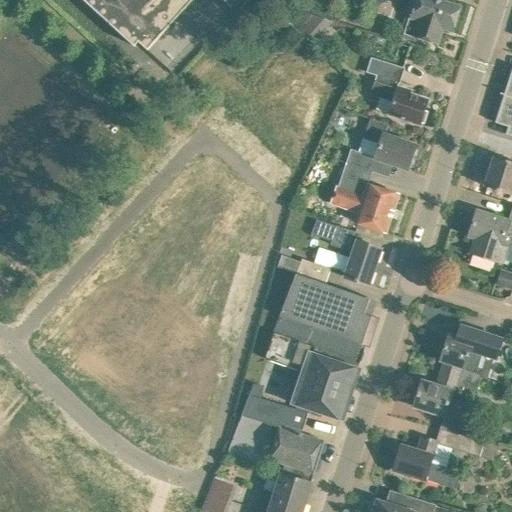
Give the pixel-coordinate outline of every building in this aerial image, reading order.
[(84,0),(135,46),(139,42),(148,50),(193,0),(84,0)] [(355,0),(349,19),(370,26),(379,0),(355,0)] [(410,0),(400,35),(414,40),(415,37),(438,45),(443,29),(453,32),(461,6),(445,1),(445,0),(410,0)] [(288,21),(312,44),(333,22),(298,10),(288,21)] [(286,30),(280,36),(289,45),(296,38),(286,30)] [(296,38),(289,45),(299,53),(305,47),(296,38)] [(248,51),(218,83),(239,102),(240,100),(239,99),(279,56),(269,46),(256,59),(248,51)] [(279,56),(239,99),(240,100),(258,116),(286,86),(278,79),(290,66),(279,56)] [(399,86),(405,68),(372,58),(367,72),(377,75),(371,95),(393,102),(389,115),(420,125),(428,99),(411,94),(412,91),(399,86)] [(323,64),(317,71),(327,79),(333,72),(323,64)] [(501,93),(511,96),(511,71),(505,94),(502,93),(501,93)] [(340,74),(334,86),(343,90),(348,78),(340,74)] [(286,86),(258,116),(277,134),(317,90),(306,80),(294,93),(286,86)] [(317,90),(277,134),(296,151),(324,121),(315,113),(327,100),(317,90)] [(511,96),(501,93),(501,94),(502,94),(504,95),(496,122),(495,123),(508,127),(506,134),(511,135),(511,96)] [(351,149),(346,163),(368,170),(372,171),(376,159),(408,170),(416,145),(385,134),(388,124),(371,118),(364,139),(360,152),(351,149)] [(511,161),(495,156),(485,186),(511,195),(511,191),(511,161)] [(198,178),(197,178),(224,203),(238,187),(212,163),(198,178)] [(346,163),(338,186),(337,186),(331,203),(359,212),(355,222),(386,232),(399,194),(364,182),(368,170),(346,163)] [(197,177),(182,193),(183,194),(210,218),(224,203),(197,178),(198,178),(197,177)] [(183,194),(170,209),(196,233),(210,218),(183,194)] [(170,209),(156,224),(182,248),(196,233),(170,209)] [(251,210),(242,219),(249,225),(257,216),(251,210)] [(506,248),(511,249),(511,210),(509,221),(477,211),(469,236),(476,238),(471,253),(497,262),(497,260),(502,262),(506,248)] [(242,219),(234,229),(240,235),(249,225),(242,219)] [(156,224),(142,239),(169,263),(182,248),(156,224)] [(346,277),(369,285),(381,249),(359,241),(362,234),(338,226),(331,245),(354,252),(346,277)] [(129,253),(128,254),(155,278),(169,263),(142,239),(129,253)] [(223,240),(214,249),(221,256),(230,246),(223,240)] [(214,249),(206,259),(213,265),(221,256),(214,249)] [(128,252),(113,269),(114,270),(115,269),(141,293),(155,278),(128,254),(129,253),(128,252)] [(315,263),(302,259),(297,274),(310,278),(315,263)] [(310,278),(325,283),(330,269),(315,263),(310,278)] [(114,270),(101,284),(127,308),(141,293),(115,269),(114,270)] [(195,270),(187,280),(194,286),(202,276),(195,270)] [(277,327),(358,355),(362,344),(366,345),(375,317),(359,312),(364,297),(325,283),(310,278),(297,274),(277,327)] [(187,280),(178,289),(185,295),(194,286),(187,280)] [(88,298),(87,299),(114,323),(127,308),(101,284),(88,298)] [(87,297),(72,314),(73,315),(73,314),(100,338),(114,323),(87,299),(88,298),(87,297)] [(168,301),(159,310),(166,316),(174,307),(168,301)] [(159,310),(151,319),(158,325),(166,316),(159,310)] [(73,315),(60,329),(86,353),(100,338),(73,314),(73,315)] [(185,325),(177,334),(183,340),(192,331),(185,325)] [(481,332),(461,325),(457,337),(449,334),(441,360),(445,361),(460,366),(459,368),(480,375),(480,378),(482,378),(486,380),(493,358),(496,359),(502,339),(489,335),(481,332)] [(277,327),(265,357),(301,370),(290,402),(297,404),(339,418),(356,367),(354,366),(358,355),(277,327)] [(60,329),(45,345),(72,369),(86,353),(60,329)] [(140,331),(132,340),(138,346),(147,337),(140,331)] [(192,331),(183,340),(190,346),(198,337),(192,331)] [(132,340),(123,349),(130,355),(138,346),(132,340)] [(210,348),(202,357),(208,363),(217,354),(210,348)] [(217,354),(208,363),(215,369),(223,360),(217,354)] [(113,361),(104,370),(111,376),(119,367),(113,361)] [(471,406),(449,399),(454,383),(476,390),(480,378),(480,375),(459,368),(460,366),(445,361),(438,386),(422,381),(414,406),(445,416),(441,429),(449,431),(462,434),(471,406)] [(130,364),(104,393),(121,408),(147,380),(130,364)] [(104,370),(96,379),(102,385),(111,376),(104,370)] [(147,380),(121,408),(138,423),(164,395),(147,380)] [(325,441),(286,429),(292,407),(273,401),(250,393),(243,414),(280,427),(269,459),(285,464),(282,473),(311,483),(314,473),(315,474),(325,441)] [(170,400),(158,437),(181,445),(181,444),(180,443),(192,407),(170,400)] [(0,415),(0,444),(2,447),(0,449),(0,462),(3,465),(20,446),(11,438),(29,419),(12,403),(4,411),(0,415)] [(192,407),(180,443),(181,444),(201,450),(213,413),(192,407)] [(444,446),(495,461),(499,444),(462,434),(449,431),(444,446)] [(20,446),(3,465),(12,473),(21,464),(37,479),(63,452),(47,436),(29,455),(20,446)] [(431,464),(438,441),(422,436),(418,450),(402,445),(394,470),(424,479),(456,489),(461,473),(448,470),(431,464)] [(63,452),(37,479),(53,495),(44,504),(51,511),(53,511),(70,495),(61,486),(80,467),(63,452)] [(302,511),(312,483),(311,483),(282,473),(275,492),(263,488),(255,511),(302,511)] [(202,510),(207,511),(224,511),(236,483),(215,475),(202,510)] [(423,511),(427,502),(404,495),(400,507),(378,500),(374,510),(373,509),(371,511),(423,511)] [(103,498),(98,511),(137,511),(138,510),(103,498)] [(75,499),(67,508),(70,511),(75,511),(82,506),(75,499)]
